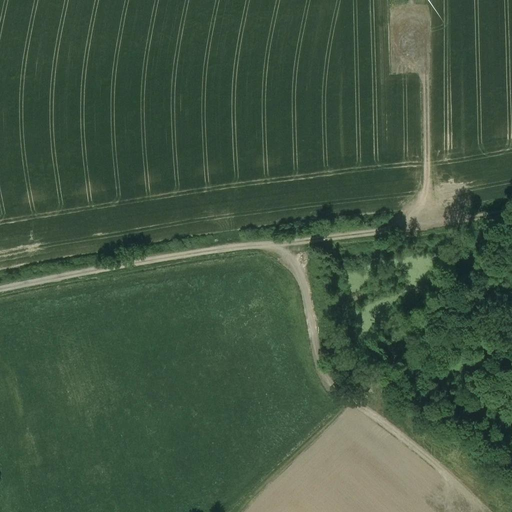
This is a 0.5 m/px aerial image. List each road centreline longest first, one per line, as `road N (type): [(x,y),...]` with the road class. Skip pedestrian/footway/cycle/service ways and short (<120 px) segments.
road 1 (track): [(0,288),(143,260),(511,210)]
road 2 (track): [(511,344),(413,346),(395,355),(239,511)]
road 3 (track): [(415,228),(427,191),(423,67)]
road 4 (track): [(350,402),(451,483)]
road 5 (track): [(511,411),(403,351)]
